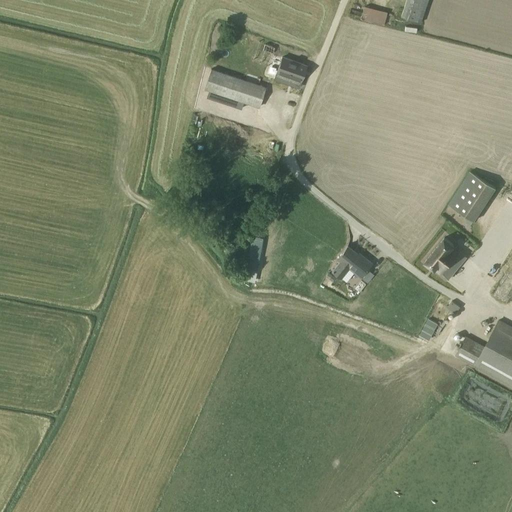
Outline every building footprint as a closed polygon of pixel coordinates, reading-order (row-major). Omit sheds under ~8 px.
[(406,0),(401,16),(421,23),(428,0),(406,0)] [(385,24),(389,11),(365,5),(362,18),(385,24)] [(247,60),(271,66),(275,45),(252,40),(247,60)] [(274,80),(298,89),(306,67),(282,58),(274,80)] [(211,100),(241,110),(243,103),(259,109),(266,87),(211,69),(204,90),(212,93),(211,100)] [(448,205),(474,221),(495,188),(470,172),(448,205)] [(443,237),(424,261),(434,269),(435,268),(441,273),(459,251),(453,246),(453,245),(443,237)] [(484,266),(495,272),(507,252),(496,246),(484,266)] [(332,272),(340,279),(348,269),(360,278),(371,264),(362,257),(361,259),(347,247),(336,259),(340,262),(332,272)] [(244,281),(253,282),(255,270),(257,271),(260,251),(248,249),(245,269),(246,269),(244,281)] [(447,308),(455,314),(460,307),(452,301),(447,308)] [(455,355),(511,385),(511,327),(498,320),(484,346),(466,336),(455,355)]
